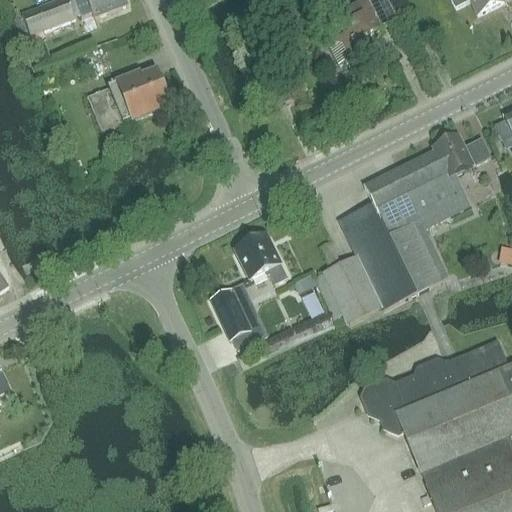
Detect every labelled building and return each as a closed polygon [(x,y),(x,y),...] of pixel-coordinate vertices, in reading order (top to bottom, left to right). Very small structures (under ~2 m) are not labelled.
[(30,40),(75,22),(67,0),(22,18),(30,40)] [(94,22),(127,9),(123,0),(78,0),(73,2),(81,21),(92,17),(94,22)] [(399,23),(387,0),(366,0),(367,1),(339,15),(349,36),(334,44),(347,68),(371,55),(363,40),(383,30),(399,23)] [(501,2),(505,0),(449,0),(455,12),(469,4),(477,19),(503,6),(501,2)] [(86,62),(90,75),(103,72),(100,58),(86,62)] [(123,129),(168,110),(155,78),(144,82),(142,78),(108,92),(108,93),(88,101),(102,137),(123,128),(123,129)] [(279,109),(293,102),(288,93),(274,99),(279,109)] [(511,114),(503,119),(506,124),(495,130),(506,153),(511,162),(511,161),(511,114)] [(373,208),(338,224),(382,315),(448,282),(424,232),(471,209),(456,179),(474,170),(473,170),(490,161),(481,143),(464,151),(458,139),(433,152),(434,156),(364,191),(373,208)] [(275,289),(288,283),(271,249),(268,251),(262,240),(238,252),(243,263),(240,265),(250,284),(268,275),(275,289)] [(230,345),(251,335),(231,293),(210,303),(230,345)] [(366,393),(362,401),(370,419),(378,422),(382,421),(387,433),(398,438),(404,436),(421,478),(423,478),(426,485),(428,491),(427,491),(435,511),(511,511),(511,369),(508,371),(498,345),(445,366),(437,363),(417,372),(414,380),(394,388),(386,385),(366,393)] [(0,400),(9,396),(0,377),(0,400)]
